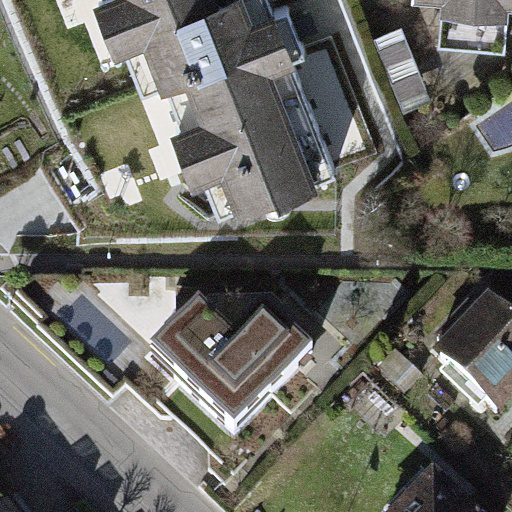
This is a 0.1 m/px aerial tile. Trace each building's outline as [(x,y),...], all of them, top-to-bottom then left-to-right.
[(93,0),(111,48),(125,43),(143,91),(168,82),(182,121),(170,125),(190,182),(204,177),(217,214),(335,172),(292,53),(304,48),(288,3),(272,9),(268,0),(93,0)] [(511,0),(410,0),(411,0),(445,2),(444,17),(509,20),(510,7),(511,7),(511,0)] [(511,327),(486,304),(431,366),(499,426),(511,411),(511,327)] [(195,305),(135,371),(234,461),(320,366),(253,305),(227,333),(195,305)] [(471,511),(432,477),(401,511),(471,511)]
